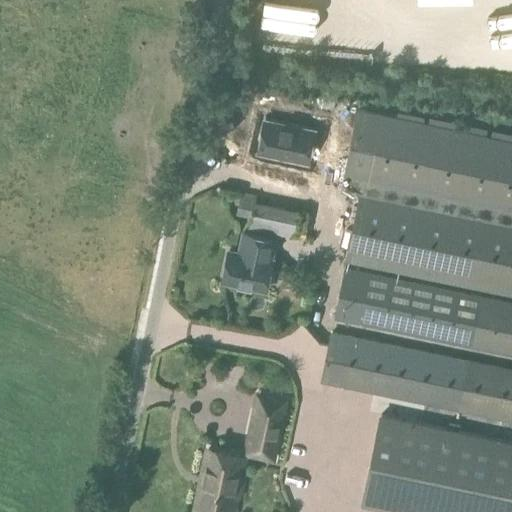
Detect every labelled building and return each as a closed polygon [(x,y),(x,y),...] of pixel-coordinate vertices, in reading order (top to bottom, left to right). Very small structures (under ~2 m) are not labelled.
[(353,123),(326,260),(511,295),(511,137),(330,103),(327,118),(353,123)] [(308,161),(315,130),(266,119),(259,151),(308,161)] [(301,211),(257,202),(252,228),(296,236),(301,211)] [(223,281),(266,290),(277,239),(243,232),(239,252),(229,250),(223,281)] [(327,320),(441,339),(445,315),(463,318),(465,305),(384,291),(382,305),(331,297),(327,320)] [(511,368),(323,332),(313,384),(511,423),(511,368)] [(254,409),(247,440),(277,446),(283,415),(254,409)] [(363,504),(399,511),(511,511),(511,442),(382,415),(363,504)] [(231,511),(244,456),(209,449),(196,508),(216,511),(231,511)]
